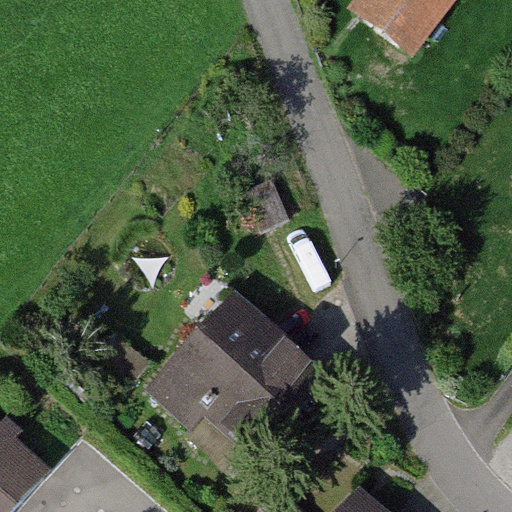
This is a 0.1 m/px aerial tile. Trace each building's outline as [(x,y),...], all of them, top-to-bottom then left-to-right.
[(365,0),(358,10),(414,53),(455,0),(365,0)] [(274,185),(245,197),(261,235),(290,223),(274,185)] [(320,389),(230,308),(153,394),(194,430),(208,414),(257,458),(320,389)] [(0,433),(0,511),(18,511),(47,481),(11,448),(20,438),(7,426),(0,433)] [(373,511),(358,498),(345,511),(289,511),(280,503),(271,511),(373,511)]
